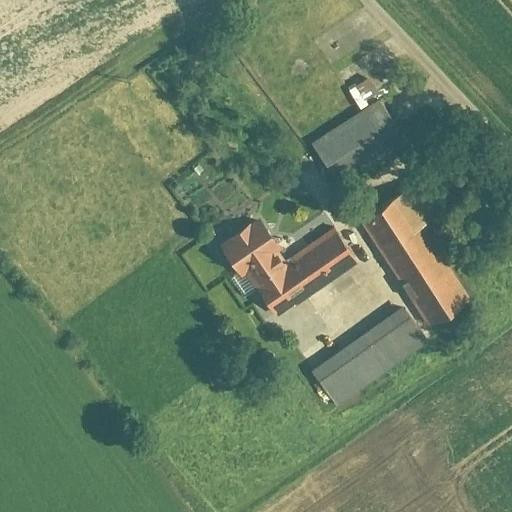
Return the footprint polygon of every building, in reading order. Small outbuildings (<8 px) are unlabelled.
[(372,94),(305,137),(333,181),(400,138),(372,94)] [(199,156),(174,185),(201,208),(214,194),(221,200),(234,186),(199,156)] [(431,212),(407,178),(350,217),(424,326),(466,297),(415,223),(431,212)] [(351,260),(325,222),(274,257),(261,238),(228,260),(267,317),(351,260)] [(421,337),(394,299),(302,365),(329,403),(421,337)] [(340,327),(319,300),(299,315),(319,342),(340,327)]
